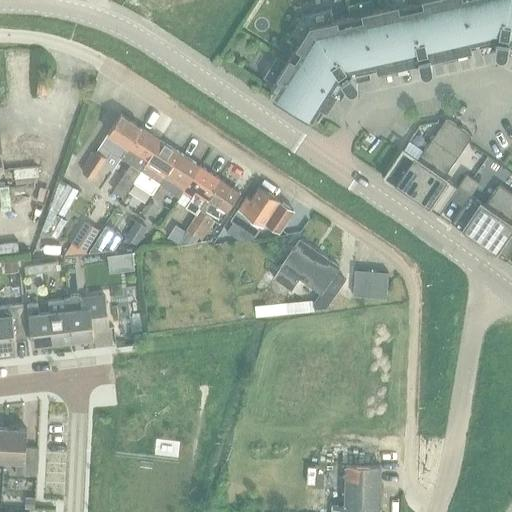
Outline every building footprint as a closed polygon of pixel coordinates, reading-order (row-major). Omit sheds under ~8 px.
[(444,0),(416,0),(413,1),(383,7),(394,63),(418,58),(420,66),(422,70),(426,71),(429,70),(431,67),(432,64),(430,55),(455,50),(444,0)] [(511,0),(444,0),(455,50),(496,40),(495,47),(495,50),(497,53),(500,54),(503,54),(505,52),(507,49),(508,42),(511,45),(511,0)] [(383,7),(310,24),(270,86),(319,117),(342,80),(346,86),(350,88),(354,87),(356,85),(357,82),(356,79),(352,73),(394,63),(383,7)] [(120,157),(141,127),(120,114),(82,172),(92,178),(110,151),(117,155),(120,157)] [(412,195),(459,126),(446,117),(418,159),(403,149),(385,175),(382,173),(381,174),(412,195)] [(451,197),(457,186),(443,177),(472,135),(459,126),(412,195),(439,214),(451,197)] [(123,197),(160,140),(141,127),(120,157),(130,163),(113,190),(123,197)] [(159,183),(180,153),(160,140),(123,197),(135,178),(155,191),(159,183)] [(180,196),(182,193),(200,166),(180,153),(159,183),(180,196)] [(182,193),(192,199),(186,208),(196,214),(199,209),(219,179),(200,166),(182,193)] [(479,241),(511,193),(511,192),(492,179),(478,200),(464,191),(473,177),(466,173),(457,186),(451,197),(462,205),(451,222),(479,241)] [(61,179),(50,208),(57,211),(64,215),(79,189),(61,179)] [(220,222),(222,219),(240,192),(219,179),(199,209),(196,214),(186,229),(198,236),(201,238),(214,219),(220,222)] [(293,210),(279,201),(279,200),(259,186),(250,199),(246,197),(231,219),(244,229),(255,236),(264,222),(278,232),(293,210)] [(511,193),(479,241),(507,261),(511,252),(511,223),(511,220),(511,193)] [(50,208),(43,229),(56,237),(66,219),(56,213),(57,211),(50,208)] [(86,252),(100,229),(84,220),(71,243),(86,252)] [(135,220),(125,237),(137,245),(147,228),(135,220)] [(105,225),(89,251),(114,249),(122,235),(105,225)] [(177,242),(175,246),(193,243),(198,236),(186,229),(185,230),(177,242)] [(378,230),(371,243),(383,251),(391,237),(378,230)] [(326,307),(333,296),(345,279),(335,272),(339,266),(299,239),(273,277),(291,290),(299,277),(319,291),(313,302),(313,300),(286,302),(286,304),(254,306),(256,317),(314,311),(314,308),(326,307)] [(27,245),(14,250),(18,262),(32,256),(27,245)] [(133,253),(121,254),(123,271),(135,269),(133,253)] [(17,261),(4,263),(5,273),(18,271),(17,261)] [(43,263),(44,272),(57,270),(56,262),(43,263)] [(26,274),(44,272),(43,263),(31,265),(24,265),(26,274)] [(385,298),(388,272),(355,269),(352,295),(385,298)] [(105,295),(79,298),(78,294),(68,295),(73,340),(94,337),(93,330),(109,328),(105,295)] [(53,342),(73,340),(68,295),(67,295),(67,298),(48,300),(53,342)] [(32,345),(53,342),(48,300),(47,300),(49,312),(39,313),(38,302),(27,303),(32,345)] [(0,315),(0,348),(16,347),(14,333),(26,331),(23,304),(0,306),(1,315),(0,315)] [(342,363),(339,416),(387,418),(400,419),(403,326),(343,324),(342,345),(319,345),(320,338),(262,336),(260,396),(318,398),(320,361),(342,363)] [(5,428),(3,460),(15,461),(15,474),(36,475),(38,447),(26,446),(27,429),(5,428)] [(380,467),(380,466),(332,464),(331,487),(379,489),(379,488),(375,488),(376,467),(380,467)] [(320,508),(320,510),(378,511),(379,489),(331,487),(331,488),(335,488),(334,509),(320,508)] [(26,496),(25,506),(35,506),(35,496),(26,496)]
